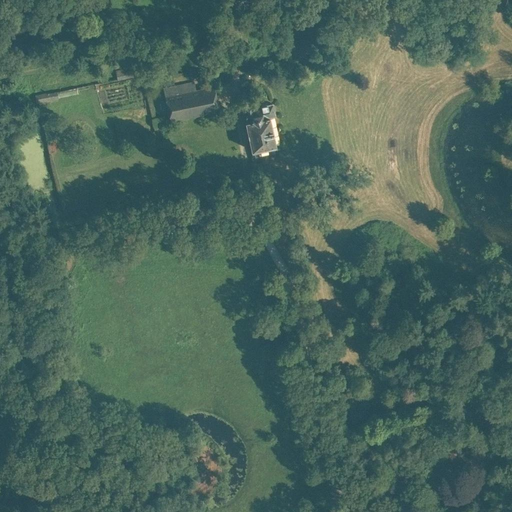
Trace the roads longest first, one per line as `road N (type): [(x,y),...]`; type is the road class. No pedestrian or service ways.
road 1 (track): [(339,511),(282,261),(250,223),(171,240)]
road 2 (track): [(0,383),(89,490),(96,511)]
